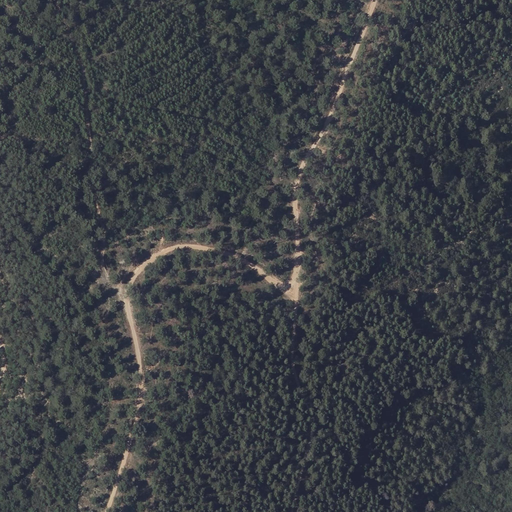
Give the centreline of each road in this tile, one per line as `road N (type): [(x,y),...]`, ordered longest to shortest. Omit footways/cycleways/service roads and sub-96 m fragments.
road 1 (track): [(104,511),(146,376),(122,291),(125,274),(168,248),(192,244),(246,259),(279,286),(296,278),(301,165),(374,0)]
road 2 (track): [(291,511),(313,422),(291,359),(290,284)]
